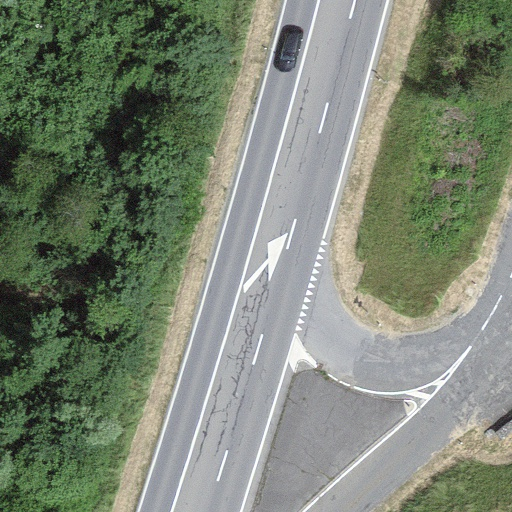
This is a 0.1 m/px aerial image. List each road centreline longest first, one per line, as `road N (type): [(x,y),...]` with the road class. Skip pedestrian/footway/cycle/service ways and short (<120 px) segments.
road 1 (tertiary): [(511,268),(467,330),(438,352),(375,361),(325,327),(274,233)]
road 2 (tertiary): [(334,511),(469,391),(496,346),(511,287)]
road 3 (primary): [(274,233),(190,511)]
road 4 (primary): [(337,0),(274,233)]
